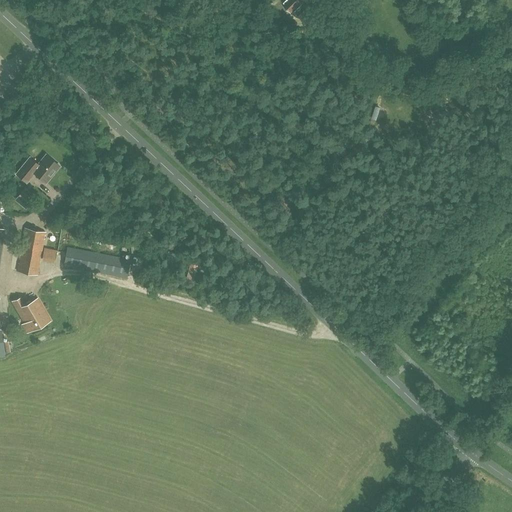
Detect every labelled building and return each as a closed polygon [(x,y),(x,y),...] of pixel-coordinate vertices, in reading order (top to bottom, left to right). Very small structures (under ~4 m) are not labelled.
[(293,13),(305,0),(284,0),(283,2),(293,13)] [(96,139),(100,135),(94,130),(91,134),(96,139)] [(46,182),(59,166),(46,154),(38,164),(30,157),(16,174),(26,182),(34,172),(46,182)] [(32,200),(22,191),(15,199),(26,208),(32,200)] [(38,275),(45,232),(25,228),(17,271),(38,275)] [(46,259),(58,259),(58,246),(46,246),(46,259)] [(130,260),(67,248),(64,265),(126,278),(130,260)] [(27,333),(50,321),(46,313),(37,298),(24,306),(20,297),(12,302),(24,323),(22,325),(27,333)]
